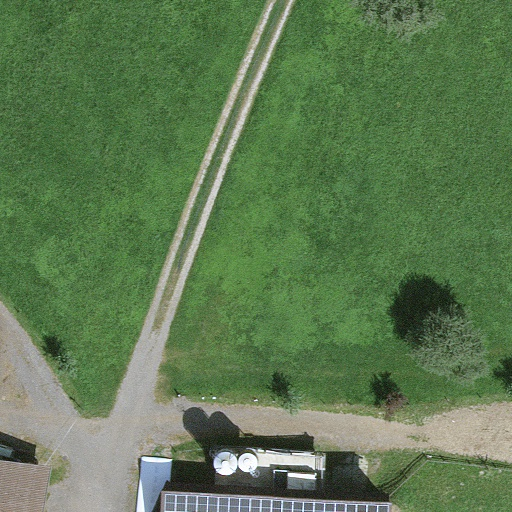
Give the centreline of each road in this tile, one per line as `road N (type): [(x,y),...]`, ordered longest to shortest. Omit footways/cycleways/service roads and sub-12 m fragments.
road 1 (track): [(92,511),(204,193),(283,0)]
road 2 (track): [(0,320),(47,388),(96,495)]
